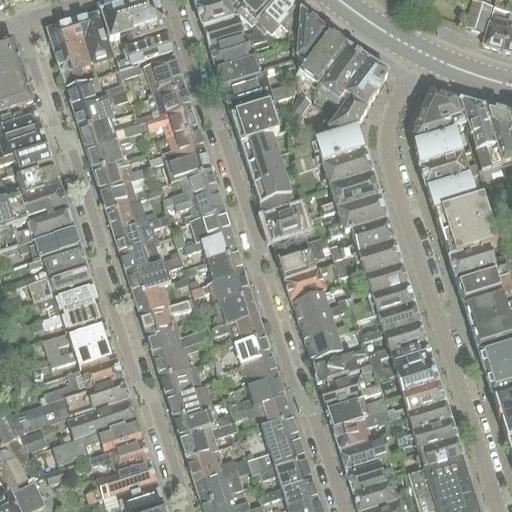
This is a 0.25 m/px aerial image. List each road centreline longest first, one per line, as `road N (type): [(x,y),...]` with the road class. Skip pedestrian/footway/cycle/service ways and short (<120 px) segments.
road 1 (residential): [(169,0),(258,251),(256,275),(297,396),(308,407),(343,511)]
road 2 (residential): [(187,511),(151,400),(137,387),(99,269),(100,243),(19,23)]
road 3 (residential): [(497,511),(388,162),(390,118),(422,53)]
